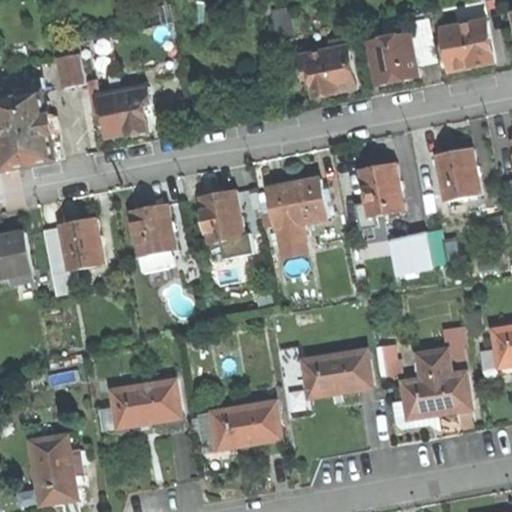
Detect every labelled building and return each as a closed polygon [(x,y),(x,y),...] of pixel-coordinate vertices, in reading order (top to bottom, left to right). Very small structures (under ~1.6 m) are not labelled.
[(278,44),(295,41),(289,9),(272,13),(278,44)] [(410,23),(412,34),(419,67),(439,63),(430,19),(410,23)] [(444,30),(452,71),(475,67),(496,62),(488,21),(444,30)] [(371,42),(380,86),(401,81),(421,78),(419,67),(412,34),(371,42)] [(350,48),(302,58),(308,90),(315,88),(317,98),(338,94),(359,90),(350,48)] [(60,59),(66,88),(88,84),(83,54),(60,59)] [(96,117),(105,115),(102,99),(98,82),(89,84),(96,117)] [(105,115),(110,142),(135,137),(153,133),(149,112),(155,111),(151,89),(102,99),(105,115)] [(0,102),(0,136),(6,166),(14,171),(36,167),(60,162),(56,141),(62,139),(58,116),(51,117),(47,93),(0,102)] [(437,157),(446,202),(484,194),(475,149),(453,154),(437,157)] [(378,168),(362,171),(368,203),(371,217),(380,215),(407,210),(399,164),(378,168)] [(294,185),(270,190),(278,228),(281,227),(285,244),(307,240),(304,223),(331,217),(324,179),(294,185)] [(202,198),(211,243),(248,236),(239,191),(219,195),(202,198)] [(382,227),(380,215),(371,217),(368,203),(359,205),(364,231),(382,227)] [(152,208),(134,211),(143,257),(175,251),(175,250),(180,250),(171,204),(152,208)] [(506,216),(488,219),(491,232),(508,229),(506,216)] [(82,222),(63,226),(63,228),(68,257),(71,271),(79,270),(107,265),(99,219),(82,222)] [(51,260),(68,257),(63,228),(46,231),(51,260)] [(2,239),(0,239),(0,278),(13,276),(15,286),(32,282),(33,290),(40,288),(29,233),(2,239)] [(393,240),(400,274),(437,268),(436,265),(431,235),(430,233),(393,240)] [(442,233),(431,235),(436,265),(447,263),(442,233)] [(178,265),(175,251),(143,257),(145,271),(178,265)] [(82,291),(79,270),(71,271),(68,257),(51,260),(57,295),(82,291)] [(468,314),(473,337),(480,336),(485,329),(482,312),(468,314)] [(446,330),(449,350),(452,350),(454,362),(468,360),(466,344),(469,343),(467,327),(446,330)] [(498,349),(501,368),(511,366),(511,327),(495,331),(498,349)] [(385,382),(406,379),(403,360),(399,361),(397,346),(380,348),(385,382)] [(511,375),(511,366),(501,368),(498,349),(482,351),(487,379),(511,375)] [(405,382),(411,419),(444,414),(474,409),(469,373),(456,375),(454,362),(452,350),(449,350),(422,354),(426,379),(405,382)] [(305,361),(311,399),(340,394),(375,388),(369,351),(305,361)] [(114,391),(120,429),(147,424),(167,421),(183,419),(184,419),(178,381),(114,391)] [(214,414),(220,451),(249,446),(266,444),(283,441),(284,441),(278,404),(214,414)] [(185,431),(183,419),(167,421),(169,434),(185,431)] [(70,436),(33,442),(43,506),(63,503),(80,500),(77,477),(86,475),(84,466),(83,466),(80,450),(72,451),(70,436)] [(285,454),(283,441),(266,444),(268,456),(285,454)]
